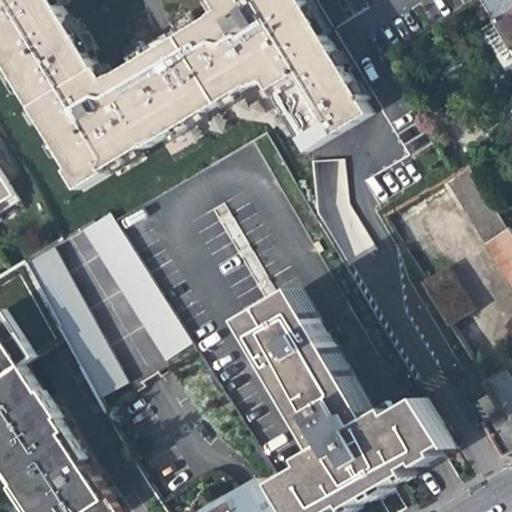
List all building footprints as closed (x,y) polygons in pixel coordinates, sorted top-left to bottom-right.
[(61,0),(0,0),(0,47),(89,188),(281,73),(345,180),(348,184),(407,149),(317,0),(214,0),(229,24),(117,91),(61,0)] [(498,0),(481,0),(482,2),(495,23),(511,10),(511,0),(509,0),(502,5),(498,0)] [(511,10),(495,23),(510,49),(511,47),(511,10)] [(511,289),(511,234),(501,217),(470,166),(446,181),(511,289)] [(0,217),(18,205),(0,176),(0,225),(0,224),(0,217)] [(189,346),(113,225),(105,214),(81,230),(159,363),(189,346)] [(130,380),(53,248),(27,264),(68,338),(101,397),(130,380)] [(414,268),(451,327),(476,312),(449,270),(444,273),(434,258),(414,268)] [(68,338),(27,264),(0,280),(0,466),(30,511),(112,511),(108,507),(118,500),(111,490),(108,492),(96,473),(92,476),(84,464),(88,462),(26,367),(68,338)] [(298,294),(244,325),(320,454),(303,464),(307,471),(279,487),(293,511),(354,511),(389,492),(421,475),(440,463),(458,451),(426,402),(395,420),(391,413),(374,423),(298,294)] [(509,371),(511,375),(511,358),(502,343),(494,348),(509,371)] [(508,459),(511,456),(511,375),(509,371),(487,385),(506,414),(498,419),(487,425),(508,459)] [(167,511),(151,486),(131,452),(111,463),(133,500),(131,502),(137,511),(167,511)] [(237,502),(220,511),(293,511),(279,487),(277,486),(274,488),(268,479),(237,497),(235,499),(237,502)]
